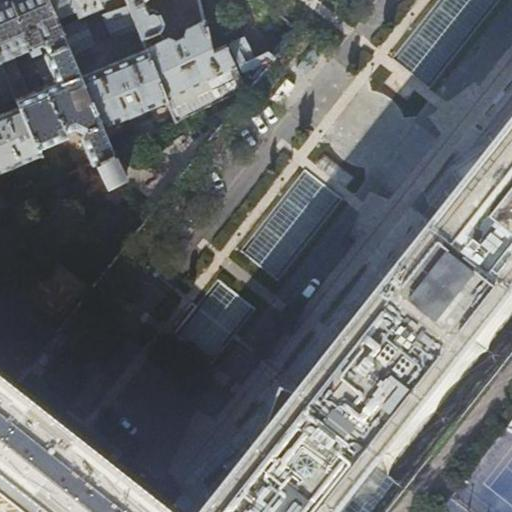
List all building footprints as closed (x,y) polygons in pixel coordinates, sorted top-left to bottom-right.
[(48,0),(0,0),(0,63),(12,93),(14,96),(27,91),(11,54),(27,47),(42,83),(52,79),(41,53),(44,49),(41,41),(62,32),(48,0)] [(511,0),(258,0),(296,29),(231,110),(157,205),(54,334),(0,291),(0,494),(17,508),(22,511),(313,511),(511,261),(511,0)] [(125,0),(48,0),(62,32),(77,69),(83,67),(77,51),(95,44),(85,20),(80,18),(84,16),(83,13),(92,10),(92,12),(102,14),(109,33),(112,32),(113,35),(136,26),(125,0)] [(125,0),(136,26),(145,48),(164,40),(158,28),(161,20),(157,12),(149,8),(147,9),(142,0),(125,0)] [(245,88),(223,46),(209,52),(203,23),(186,30),(184,38),(174,42),(166,39),(164,40),(145,48),(145,49),(167,100),(176,122),(245,88)] [(80,76),(77,69),(62,32),(41,41),(44,49),(41,53),(52,79),(42,83),(43,83),(27,91),(14,96),(19,107),(37,147),(67,135),(65,130),(73,127),(80,129),(77,134),(89,164),(95,161),(113,153),(102,127),(80,76)] [(145,49),(80,76),(102,127),(167,100),(145,49)] [(0,92),(3,91),(5,96),(12,93),(0,63),(0,92)] [(168,143),(118,150),(113,153),(95,161),(106,184),(124,176),(157,205),(231,110),(226,105),(168,143)] [(0,114),(0,170),(31,158),(37,172),(47,167),(37,147),(19,107),(0,114)] [(132,127),(138,140),(156,132),(151,119),(132,127)] [(476,511),(425,471),(390,511),(368,511),(358,503),(366,492),(349,478),(322,511),(476,511)]
